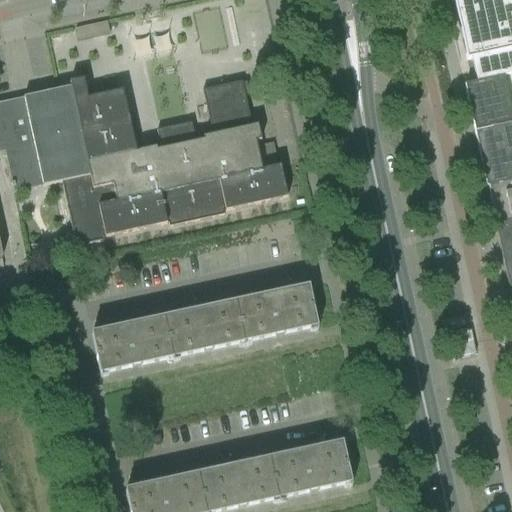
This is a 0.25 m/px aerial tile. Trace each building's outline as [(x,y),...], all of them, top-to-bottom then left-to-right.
[(470,61),(475,85),(511,77),(511,0),(451,0),(465,63),(470,61)] [(106,24),(74,31),(77,43),(108,36),(106,24)] [(511,77),(475,85),(463,87),(471,125),(472,131),(473,135),(511,126),(511,77)] [(56,93),(0,105),(0,145),(1,145),(3,154),(12,196),(12,195),(60,185),(74,250),(83,248),(103,244),(102,241),(104,240),(167,226),(168,230),(223,217),(222,214),(286,200),(279,169),(260,173),(259,169),(255,148),(254,145),(260,143),(256,128),(251,129),(247,130),(241,101),(244,100),(244,99),(249,98),(246,84),(241,85),(241,84),(201,93),(201,94),(204,93),(214,137),(204,139),(202,140),(203,143),(194,144),(190,125),(156,133),(160,152),(156,153),(155,150),(153,151),(135,155),(121,93),(86,101),(84,91),(84,90),(82,82),(68,85),(69,90),(56,93)] [(511,126),(473,135),(485,189),(486,188),(486,190),(511,183),(511,126)] [(504,277),(511,311),(511,183),(486,190),(505,276),(504,277)] [(307,290),(234,305),(244,349),(243,342),(314,327),(315,333),(317,333),(307,290)] [(234,305),(163,321),(172,365),(173,364),(171,358),(242,342),(243,349),(244,349),(234,305)] [(172,365),(163,321),(91,337),(100,379),(101,379),(100,373),(170,358),(172,365)] [(341,447),(268,463),(277,506),(278,506),(277,499),(348,483),(349,490),(351,489),(341,447)] [(268,463),(196,478),(203,511),(216,511),(275,499),(277,506),(268,463)] [(203,511),(196,478),(125,494),(128,511),(203,511)]
